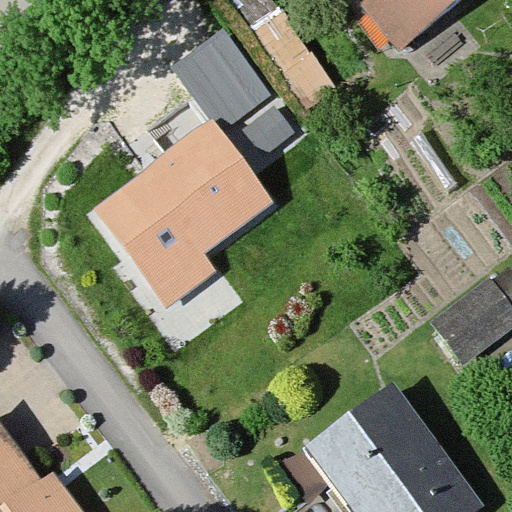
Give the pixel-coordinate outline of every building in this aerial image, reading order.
[(369,0),(407,48),(467,0),(369,0)] [(222,19),(168,60),(220,127),(274,86),(222,19)] [(209,127),(92,217),(159,304),(276,215),(209,127)] [(511,263),(504,254),(427,318),(464,362),(511,322),(511,263)] [(480,511),(393,393),(302,460),(339,511),(480,511)] [(0,442),(0,511),(79,511),(54,477),(36,491),(0,442)]
